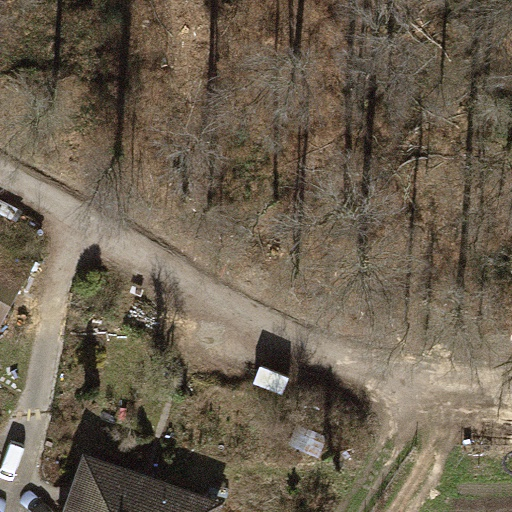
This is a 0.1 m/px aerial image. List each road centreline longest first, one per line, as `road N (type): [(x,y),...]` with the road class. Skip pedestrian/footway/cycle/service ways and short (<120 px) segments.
road 1 (track): [(511,388),(435,396),(82,215)]
road 2 (track): [(435,396),(356,511)]
